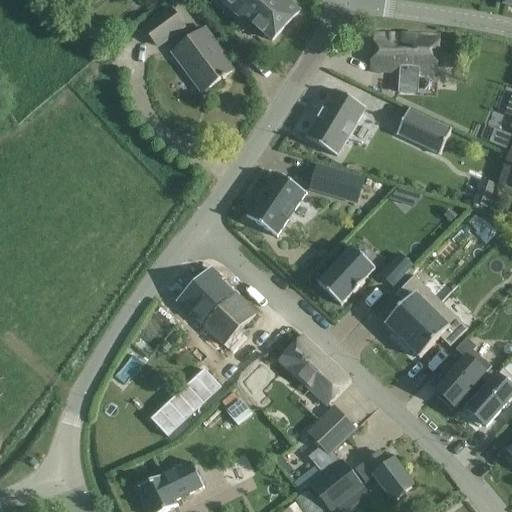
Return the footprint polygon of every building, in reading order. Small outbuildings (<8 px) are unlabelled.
[(219,0),(241,19),(243,16),(272,42),(300,12),(286,0),(219,0)] [(232,72),(213,47),(216,45),(205,30),(185,45),(176,34),(184,29),(170,9),(144,28),(158,48),(166,42),(174,53),(173,54),(203,94),(222,80),(223,81),(226,79),(225,77),(232,72)] [(439,36),(417,35),(417,36),(376,35),(371,71),(437,75),(439,36)] [(334,91),(305,139),(338,159),(367,110),(334,91)] [(431,101),(431,113),(458,115),(459,102),(431,101)] [(409,111),(397,137),(440,157),(452,131),(409,111)] [(129,144),(118,132),(110,140),(120,152),(129,144)] [(317,165),(309,192),(358,206),(366,180),(317,165)] [(276,174),(247,217),(278,239),(307,195),(276,174)] [(482,187),(474,206),(489,212),(496,193),(482,187)] [(399,190),(388,201),(414,208),(424,197),(399,190)] [(352,249),(317,286),(342,308),(376,271),(352,249)] [(400,255),(380,277),(393,290),(414,268),(400,255)] [(203,329),(224,347),(256,316),(212,270),(178,303),(203,329)] [(406,306),(385,327),(393,335),(390,338),(399,347),(441,304),(414,277),(396,296),(406,306)] [(441,304),(399,347),(408,356),(412,353),(419,361),(440,339),(450,348),(468,330),(441,304)] [(303,338),(280,363),(327,407),(350,382),(303,338)] [(464,359),(434,393),(455,411),(492,369),(474,353),(477,349),(467,340),(456,352),(464,359)] [(250,370),(245,391),(262,396),(268,375),(250,370)] [(511,377),(503,370),(466,413),(485,430),(511,399),(511,377)] [(205,371),(151,421),(168,439),(222,389),(205,371)] [(243,399),(215,421),(240,452),(268,429),(243,399)] [(308,461),(322,477),(339,461),(332,454),(355,431),(334,409),(307,435),(320,449),(308,461)] [(374,500),(383,511),(392,504),(415,487),(395,460),(388,465),(380,454),(357,471),(368,486),(375,481),(383,492),(374,500)] [(307,488),(319,476),(305,460),(292,471),(307,488)] [(308,491),(326,511),(334,511),(364,487),(342,462),(308,491)] [(163,478),(140,489),(150,511),(166,511),(172,509),(176,507),(174,503),(199,492),(188,467),(176,472),(170,475),(163,478)]
